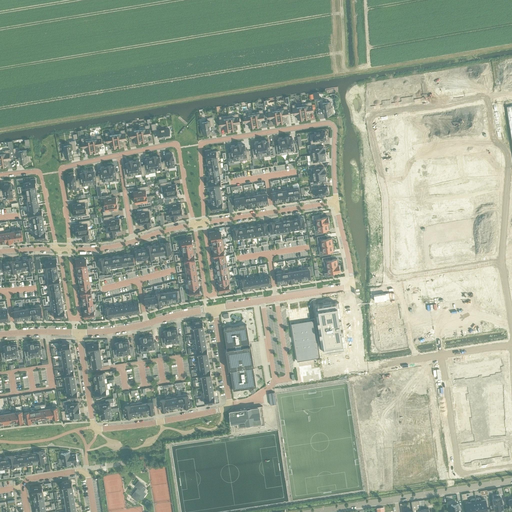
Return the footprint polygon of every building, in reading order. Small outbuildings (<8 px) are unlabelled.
[(499,78),(498,78),(499,85),(507,83),(507,80),(511,79),(511,71),(506,72),(505,72),(499,73),(499,78)] [(483,76),(478,76),(479,84),(485,83),(485,87),(492,86),(491,82),(493,82),(491,74),(483,75),(483,76)] [(469,77),(461,79),(462,87),(463,87),(464,90),(471,89),(470,86),(475,85),(474,77),(469,78),(469,77)] [(448,81),(443,82),(444,90),(449,89),(450,92),(458,91),(456,84),(455,84),(454,79),(448,80),(448,81)] [(427,89),(426,89),(427,96),(435,94),(434,91),(440,90),(438,83),(433,83),(426,84),(427,89)] [(422,93),(420,85),(412,86),(412,87),(407,88),(408,95),(414,95),(414,98),(421,97),(420,94),(422,93)] [(398,88),(391,89),(392,94),(391,94),(392,101),(399,100),(399,97),(404,96),(403,88),(398,89),(398,88)] [(379,91),(372,92),(373,98),(370,99),(371,105),(381,103),(380,100),(386,99),(384,91),(379,92),(379,91)] [(323,100),(317,100),(319,109),(323,109),(323,111),(324,111),(324,112),(325,115),(327,114),(333,113),(333,107),(331,107),(330,102),(323,103),(323,100)] [(308,103),(302,104),(302,106),(304,119),(309,118),(309,117),(310,117),(309,112),(309,111),(313,110),(311,102),(307,102),(308,103)] [(296,104),(292,105),(293,113),(297,113),(297,114),(298,119),(299,119),(299,120),(304,119),(302,106),(296,107),(296,104)] [(283,108),(277,109),(278,110),(280,123),(285,122),(285,121),(286,121),(285,116),(285,115),(288,114),(287,106),(283,106),(283,108)] [(273,108),(268,109),(269,117),(272,117),(273,118),(273,123),(274,123),(274,124),(280,123),(278,110),(274,111),(273,108)] [(259,112),(253,113),(255,127),(261,126),(261,125),(261,120),(260,118),(264,118),(263,109),(259,110),(259,112)] [(465,115),(462,115),(463,122),(473,121),(471,109),(467,110),(467,111),(465,111),(465,115)] [(476,109),(471,109),(473,121),(483,119),(482,112),(478,113),(478,109),(476,109)] [(247,112),(243,112),(245,121),(248,120),(248,122),(249,127),(250,127),(255,127),(253,113),(247,114),(247,112)] [(234,115),(229,116),(231,130),(236,130),(236,129),(237,129),(236,124),(236,122),(240,122),(238,113),(234,114),(234,115)] [(440,119),(437,119),(438,126),(447,125),(446,113),(441,114),(441,115),(439,115),(440,119)] [(450,113),(446,113),(447,125),(457,123),(456,116),(453,117),(452,113),(450,113)] [(223,116),(219,116),(220,125),(224,124),(224,126),(225,131),(226,130),(226,131),(231,130),(229,116),(223,117),(223,116)] [(202,128),(200,128),(201,134),(208,133),(210,133),(210,130),(209,129),(210,129),(210,126),(214,126),(213,117),(207,118),(208,121),(201,122),(202,128)] [(414,123),(411,123),(412,130),(422,129),(420,117),(416,118),(416,119),(414,119),(414,123)] [(424,117),(420,117),(422,129),(431,127),(430,120),(427,121),(426,117),(424,117)] [(385,125),(382,126),(383,132),(394,130),(391,120),(384,122),(385,125)] [(139,128),(139,130),(141,142),(147,141),(147,140),(148,140),(147,135),(150,135),(149,125),(145,125),(145,127),(139,128)] [(136,143),(141,142),(139,130),(134,130),(133,127),(129,128),(131,138),(134,137),(135,142),(136,142),(136,143)] [(166,137),(166,136),(170,136),(169,129),(164,129),(164,128),(161,129),(161,130),(157,130),(159,138),(163,137),(163,138),(166,137)] [(115,134),(117,147),(123,146),(122,145),(123,145),(123,140),(126,140),(125,130),(121,130),(121,133),(115,134)] [(383,133),(382,133),(383,138),(384,138),(384,139),(388,138),(389,141),(396,139),(394,130),(383,132),(383,133)] [(112,147),(112,148),(117,147),(115,134),(109,135),(109,132),(105,133),(107,143),(110,142),(111,147),(112,147)] [(316,133),(310,134),(311,140),(310,140),(311,144),(316,144),(320,143),(319,140),(321,139),(327,138),(326,135),(325,135),(325,132),(320,133),(320,132),(316,132),(316,133)] [(97,138),(91,139),(93,152),(99,151),(98,150),(99,150),(98,146),(102,145),(100,135),(97,136),(97,138)] [(285,137),(285,138),(287,150),(294,149),(294,152),(298,152),(296,143),(293,143),(293,142),(292,137),(289,137),(289,136),(285,137)] [(86,148),(87,152),(88,152),(88,153),(93,152),(91,139),(91,138),(85,139),(85,137),(81,138),(83,148),(86,148)] [(279,146),(276,146),(278,155),(281,154),(281,152),(288,151),(287,150),(285,138),(282,138),(282,137),(278,138),(279,144),(279,146)] [(265,140),(261,141),(261,142),(263,155),(264,156),(270,155),(270,156),(274,155),(273,147),(270,147),(269,145),(268,140),(266,141),(265,140)] [(64,151),(62,152),(63,158),(70,157),(72,156),(72,154),(72,152),(73,152),(72,150),(76,149),(75,141),(69,141),(70,145),(63,146),(64,151)] [(256,149),(252,150),(254,159),(258,158),(258,159),(264,158),(264,156),(263,155),(261,142),(258,142),(258,141),(255,142),(255,148),(256,149)] [(390,148),(387,149),(388,155),(399,153),(397,143),(390,145),(390,148)] [(242,144),(237,144),(238,145),(240,160),(247,159),(247,160),(250,159),(249,150),(246,151),(246,149),(245,149),(245,144),(242,145),(242,144)] [(311,144),(307,145),(308,148),(311,148),(312,154),(312,155),(324,153),(325,152),(325,148),(324,148),(323,146),(318,146),(317,146),(316,144),(311,144)] [(232,153),(229,154),(230,162),(234,162),(234,161),(240,160),(238,145),(235,146),(234,145),(231,145),(232,151),(232,153)] [(13,148),(15,157),(19,156),(19,159),(20,158),(21,163),(30,161),(29,155),(27,155),(26,149),(19,151),(19,147),(13,148)] [(5,151),(0,151),(0,158),(1,166),(7,166),(7,165),(8,165),(7,160),(10,159),(10,158),(10,157),(14,157),(13,150),(9,151),(9,149),(5,150),(5,151)] [(210,149),(205,150),(205,155),(206,154),(207,158),(218,156),(218,157),(219,157),(218,150),(211,151),(210,149)] [(164,161),(164,162),(165,170),(169,170),(169,168),(175,167),(174,162),(175,162),(174,158),(173,158),(172,153),(170,154),(170,153),(166,153),(167,159),(167,161),(164,161)] [(312,154),(310,154),(310,155),(311,161),(310,161),(311,165),(317,164),(319,163),(319,160),(321,160),(327,159),(326,155),(325,156),(324,153),(312,155),(312,154)] [(399,153),(388,155),(390,162),(393,161),(394,164),(401,163),(399,153)] [(165,171),(165,170),(164,162),(161,163),(161,161),(160,161),(160,156),(157,157),(157,156),(152,156),(153,157),(155,169),(161,168),(162,172),(165,171)] [(155,172),(155,169),(153,157),(150,158),(149,157),(146,157),(147,163),(147,165),(144,165),(144,166),(145,174),(149,174),(149,173),(155,172)] [(133,160),(135,174),(141,173),(142,176),(145,175),(145,174),(144,166),(141,167),(141,165),(140,165),(139,159),(136,160),(136,161),(134,161),(134,160),(133,160)] [(128,175),(135,174),(133,160),(129,161),(129,162),(126,162),(127,167),(127,169),(124,169),(125,178),(129,178),(128,175)] [(499,161),(491,161),(492,171),(491,171),(491,172),(497,172),(497,166),(500,166),(499,161)] [(311,165),(308,165),(308,169),(312,168),(313,175),(325,173),(326,173),(325,169),(324,169),(324,166),(319,167),(317,167),(317,164),(311,165)] [(107,166),(107,167),(108,167),(110,179),(109,179),(110,181),(116,180),(116,181),(120,181),(119,172),(115,172),(115,170),(115,171),(114,166),(112,166),(111,165),(107,166)] [(103,180),(109,179),(110,179),(108,167),(107,167),(104,167),(104,166),(100,167),(101,173),(102,174),(98,175),(99,176),(100,184),(103,183),(103,180)] [(392,173),(391,173),(392,178),(393,178),(404,176),(402,166),(395,168),(396,171),(392,172),(392,173)] [(100,185),(100,184),(99,176),(96,177),(95,175),(94,169),(91,170),(91,171),(88,171),(90,183),(96,182),(96,186),(100,185)] [(83,185),(90,183),(88,171),(88,170),(83,171),(83,172),(81,172),(81,177),(82,179),(78,180),(78,181),(79,181),(80,188),(84,188),(83,185)] [(425,171),(419,172),(422,183),(428,182),(428,181),(427,181),(425,171)] [(312,181),(310,182),(311,185),(320,184),(319,181),(321,181),(327,180),(326,176),(325,176),(325,173),(313,175),(311,175),(312,181)] [(80,190),(80,188),(79,181),(78,181),(76,181),(75,180),(74,174),(71,174),(71,175),(68,176),(69,181),(68,181),(68,184),(69,184),(70,188),(74,187),(74,191),(80,190)] [(404,176),(393,178),(395,185),(399,184),(399,187),(406,186),(404,176)] [(25,182),(26,188),(35,187),(36,186),(36,183),(35,178),(30,179),(30,181),(25,182)] [(169,181),(160,183),(161,186),(162,186),(163,192),(165,192),(177,190),(177,185),(176,185),(176,184),(169,185),(169,181)] [(12,189),(11,184),(8,184),(8,183),(4,183),(5,189),(5,190),(5,191),(2,192),(3,199),(4,201),(7,200),(7,199),(13,198),(12,192),(13,192),(13,188),(12,189)] [(320,184),(311,185),(312,189),(313,195),(319,194),(320,195),(323,194),(328,193),(327,190),(329,190),(328,186),(322,187),(320,187),(320,184)] [(133,192),(134,198),(147,196),(146,190),(149,189),(148,186),(140,187),(140,190),(134,191),(134,192),(133,192)] [(164,198),(163,198),(163,202),(165,202),(172,201),(172,200),(171,197),(178,196),(177,195),(178,195),(177,190),(165,192),(163,192),(164,198)] [(491,195),(487,196),(487,197),(489,207),(495,205),(494,200),(496,199),(495,194),(490,195),(491,195)] [(109,195),(100,196),(101,200),(103,199),(104,205),(118,203),(117,198),(116,198),(116,197),(109,198),(109,195)] [(147,201),(147,196),(134,198),(135,203),(136,203),(136,204),(142,203),(143,206),(151,205),(151,201),(147,201)] [(72,205),(73,210),(86,208),(85,202),(88,202),(87,198),(79,199),(79,203),(73,204),(73,205),(72,205)] [(172,201),(165,202),(166,205),(169,205),(170,211),(182,209),(181,203),(180,202),(174,203),(174,200),(172,200),(172,201)] [(465,201),(459,202),(461,213),(467,211),(465,201)] [(223,202),(212,204),(212,207),(212,208),(212,212),(218,211),(218,209),(224,208),(223,202)] [(398,207),(397,207),(397,212),(398,212),(398,213),(409,212),(408,202),(401,203),(401,206),(398,206),(398,207)] [(428,202),(423,202),(423,208),(426,208),(426,214),(432,214),(431,203),(432,203),(428,203),(428,202)] [(103,211),(103,215),(112,214),(111,210),(118,209),(118,208),(118,203),(104,205),(105,211),(103,211)] [(86,208),(73,210),(74,215),(75,215),(75,216),(81,215),(82,218),(90,217),(90,213),(89,214),(88,207),(86,208)] [(137,213),(137,219),(151,217),(152,217),(151,211),(152,210),(152,207),(143,208),(144,211),(137,212),(137,213)] [(30,211),(31,217),(31,216),(42,215),(43,215),(42,208),(40,209),(30,211)] [(170,214),(166,215),(167,221),(177,219),(178,219),(178,216),(182,215),(182,214),(183,214),(182,209),(170,211),(170,214)] [(409,212),(398,213),(398,219),(402,219),(402,222),(409,222),(409,212)] [(317,224),(317,225),(328,223),(329,223),(328,216),(320,218),(320,214),(312,215),(313,219),(316,218),(317,224)] [(112,216),(104,217),(104,221),(105,221),(106,227),(108,226),(121,224),(120,219),(119,219),(119,218),(113,219),(112,216)] [(152,222),(151,217),(137,219),(138,224),(139,224),(139,225),(144,224),(145,228),(155,226),(154,222),(152,222)] [(76,226),(75,226),(76,231),(88,229),(88,226),(91,225),(90,219),(81,221),(82,224),(76,225),(76,226)] [(328,225),(328,223),(317,225),(317,224),(316,224),(317,230),(315,231),(315,234),(323,233),(322,230),(330,229),(329,225),(328,225)] [(106,232),(107,236),(117,235),(116,231),(121,231),(121,230),(122,229),(121,224),(108,226),(109,232),(106,232)] [(403,229),(397,229),(397,235),(409,235),(409,229),(411,229),(411,225),(403,225),(403,229)] [(236,228),(233,228),(234,240),(241,239),(241,238),(240,238),(239,228),(238,228),(238,227),(236,228)] [(88,229),(76,231),(77,237),(78,237),(82,237),(83,240),(93,239),(92,235),(91,235),(90,229),(88,229)] [(211,236),(212,240),(222,238),(221,232),(216,233),(215,231),(210,232),(210,236),(211,236)] [(35,233),(36,239),(41,238),(41,239),(42,240),(47,239),(46,235),(46,233),(45,232),(35,233)] [(186,239),(179,240),(180,246),(182,246),(182,245),(192,244),(191,242),(192,242),(192,240),(192,235),(186,236),(187,238),(186,238),(186,239)] [(320,240),(321,246),(332,244),(332,241),(333,241),(332,237),(325,239),(324,235),(317,236),(317,240),(320,240)] [(409,235),(397,235),(397,241),(403,241),(403,244),(411,244),(411,241),(409,241),(409,235)] [(333,246),(332,244),(321,246),(322,251),(319,252),(320,255),(327,254),(327,251),(334,250),(334,246),(333,246)] [(146,246),(147,248),(147,249),(148,258),(154,257),(155,257),(154,256),(153,246),(152,246),(152,245),(151,245),(146,246)] [(482,245),(482,254),(488,254),(488,252),(493,252),(493,246),(482,245)] [(402,251),(399,251),(399,257),(410,257),(409,247),(402,247),(402,251)] [(138,250),(136,250),(137,262),(143,261),(144,261),(143,259),(141,249),(138,249),(138,250)] [(325,267),(327,267),(338,265),(337,264),(337,262),(338,262),(337,258),(330,260),(329,256),(322,257),(323,261),(324,261),(325,267)] [(399,258),(398,258),(398,263),(399,263),(399,264),(403,264),(403,267),(410,267),(410,257),(399,257),(399,258)] [(51,261),(46,262),(47,267),(47,268),(57,266),(57,264),(57,262),(57,258),(51,259),(51,261)] [(81,258),(75,259),(76,263),(77,265),(77,267),(78,266),(78,267),(87,265),(86,259),(81,260),(81,258)] [(339,264),(337,264),(338,265),(327,267),(328,272),(324,273),(325,276),(332,275),(332,272),(340,271),(339,264)] [(309,266),(303,267),(303,269),(304,269),(305,279),(309,279),(308,278),(311,278),(310,275),(313,274),(312,266),(309,266)] [(489,274),(485,274),(485,275),(486,275),(487,285),(493,284),(492,278),(495,278),(494,272),(489,273),(489,274)] [(230,289),(229,284),(229,283),(219,285),(219,289),(219,293),(225,292),(225,290),(230,289)] [(411,285),(407,286),(408,292),(410,291),(411,297),(417,296),(415,286),(415,285),(411,286),(411,285)] [(189,288),(187,288),(187,289),(188,295),(195,293),(195,294),(196,296),(201,295),(200,290),(200,291),(200,289),(199,289),(199,287),(189,288)] [(177,290),(171,291),(173,301),(176,301),(176,300),(178,300),(178,297),(180,297),(179,290),(177,290)] [(324,305),(316,306),(324,351),(332,350),(332,352),(339,351),(339,349),(347,347),(339,302),(331,303),(331,301),(323,303),(324,305)] [(387,308),(377,310),(383,345),(403,342),(397,307),(397,304),(387,305),(387,308)] [(85,315),(84,315),(85,319),(90,318),(90,316),(95,315),(94,309),(84,311),(84,312),(84,313),(85,315)] [(64,310),(54,311),(55,317),(60,316),(60,317),(61,319),(66,318),(65,313),(65,311),(64,310)] [(231,327),(224,328),(227,349),(226,349),(229,369),(230,369),(233,389),(241,388),(249,387),(256,386),(253,365),(254,365),(251,345),(250,345),(247,325),(239,326),(231,327)] [(182,335),(179,336),(178,334),(177,328),(174,329),(174,330),(171,330),(173,342),(179,341),(179,344),(183,344),(182,335)] [(166,343),(173,342),(171,330),(170,329),(167,330),(164,331),(164,336),(165,338),(161,339),(163,347),(166,346),(166,343)] [(154,341),(153,335),(149,336),(150,337),(147,337),(149,349),(155,348),(155,351),(159,350),(158,342),(155,343),(154,341)] [(141,343),(140,343),(141,345),(137,346),(139,354),(142,353),(142,352),(149,351),(149,349),(147,337),(147,336),(143,336),(144,337),(140,338),(141,343)] [(130,346),(129,340),(125,341),(122,342),(124,354),(131,353),(131,356),(135,355),(133,347),(130,348),(130,346)] [(34,343),(36,356),(42,355),(43,358),(46,357),(45,349),(42,349),(41,342),(40,342),(40,341),(36,342),(37,343),(34,343)] [(122,342),(122,341),(119,341),(119,342),(115,343),(116,348),(116,350),(113,351),(114,359),(118,358),(118,357),(120,357),(120,354),(124,354),(122,342)] [(89,351),(100,349),(99,343),(93,344),(93,342),(87,343),(88,347),(89,349),(89,351)] [(13,344),(11,345),(12,357),(16,356),(17,358),(19,358),(19,359),(23,358),(21,350),(18,350),(18,348),(17,343),(13,343),(13,344)] [(36,356),(34,343),(31,343),(26,344),(28,352),(25,352),(26,360),(29,360),(29,357),(36,356)] [(6,358),(12,357),(11,345),(10,344),(7,344),(7,345),(4,345),(4,351),(5,353),(1,353),(3,361),(6,361),(6,358)] [(496,361),(492,361),(492,362),(494,372),(500,371),(499,365),(501,365),(500,359),(496,360),(496,361)] [(455,366),(450,367),(451,373),(453,372),(454,378),(460,377),(459,367),(455,367),(455,366)] [(96,399),(101,398),(101,395),(107,395),(106,389),(96,391),(96,392),(95,392),(96,394),(95,395),(96,399)] [(188,394),(182,394),(184,407),(188,406),(188,407),(192,406),(192,401),(189,401),(188,395),(188,394)] [(156,397),(156,398),(157,404),(160,404),(161,410),(165,410),(168,409),(167,409),(167,408),(166,399),(165,399),(160,400),(159,396),(156,397)] [(99,409),(99,410),(110,408),(110,409),(111,408),(110,402),(114,402),(113,398),(106,399),(106,403),(98,404),(99,407),(100,407),(100,409),(99,409)] [(153,401),(147,402),(149,412),(149,413),(155,412),(154,405),(157,405),(157,404),(156,398),(153,398),(153,401)] [(67,404),(68,410),(69,410),(79,408),(79,407),(78,405),(79,405),(78,402),(71,403),(70,400),(63,401),(63,404),(67,404)] [(126,412),(123,413),(124,418),(128,417),(133,416),(132,416),(131,405),(130,405),(125,406),(126,412)] [(21,406),(15,407),(16,410),(16,412),(18,422),(20,422),(24,421),(22,411),(22,409),(21,406)] [(232,415),(231,415),(232,423),(236,422),(237,428),(265,424),(262,406),(234,410),(235,411),(232,411),(232,415)] [(74,418),(74,419),(77,418),(77,417),(81,417),(79,408),(69,410),(70,413),(69,413),(70,419),(74,418)] [(111,412),(110,412),(110,409),(110,408),(99,410),(101,419),(104,418),(104,419),(108,419),(107,418),(112,417),(111,412)] [(503,444),(498,445),(499,455),(499,456),(503,455),(503,456),(508,455),(507,450),(504,450),(503,444)] [(467,456),(464,456),(465,462),(470,461),(473,460),(473,459),(471,449),(466,450),(467,456)] [(37,452),(39,462),(45,461),(44,455),(46,455),(45,450),(41,450),(41,451),(39,451),(37,452)] [(70,455),(69,452),(61,453),(63,465),(71,464),(71,462),(77,461),(76,454),(70,455)] [(62,488),(73,486),(72,480),(68,480),(68,481),(65,481),(61,482),(62,488)] [(139,480),(135,486),(137,488),(131,496),(137,500),(139,497),(142,500),(146,493),(144,491),(146,488),(143,486),(144,484),(139,480)] [(481,511),(487,511),(486,505),(485,499),(481,500),(480,497),(475,498),(477,511),(481,511)] [(501,497),(493,498),(495,510),(503,508),(501,497)] [(477,511),(475,498),(470,499),(471,502),(466,502),(467,508),(467,511),(477,511)] [(415,501),(416,511),(429,511),(429,508),(420,510),(419,500),(415,501)] [(416,511),(415,501),(411,501),(413,511),(405,511),(416,511)] [(458,503),(451,504),(451,508),(451,511),(459,511),(460,511),(459,509),(458,503)]
